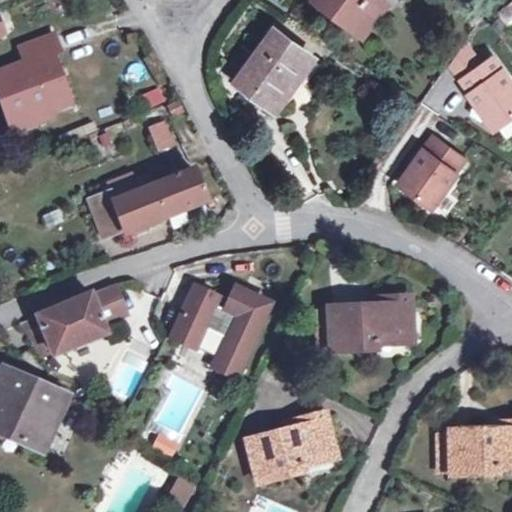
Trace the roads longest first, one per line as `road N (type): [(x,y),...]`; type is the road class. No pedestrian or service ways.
road 1 (residential): [(0,319),(95,280),(260,231)]
road 2 (residential): [(260,231),(372,228),(456,265),(499,305)]
road 3 (residential): [(347,511),(404,400),(499,305)]
road 4 (residential): [(260,231),(178,54)]
